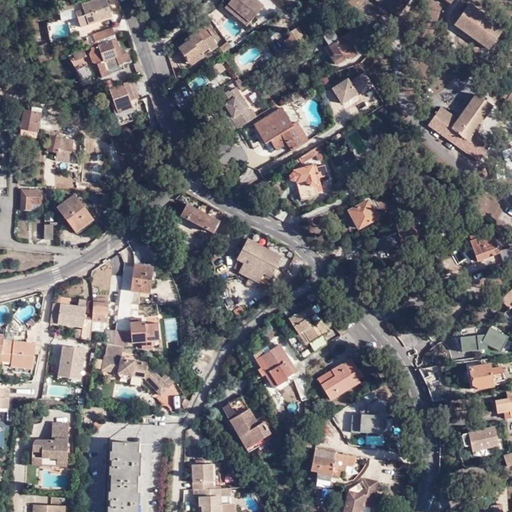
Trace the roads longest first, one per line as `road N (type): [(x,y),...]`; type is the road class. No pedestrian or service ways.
road 1 (residential): [(175,168),(294,238),(384,332),(431,427),(424,511)]
road 2 (tertiary): [(0,289),(57,276),(111,244),(158,204),(175,168)]
road 3 (tertiary): [(175,168),(173,126),(128,0)]
road 4 (unknown): [(511,207),(450,173),(440,155),(442,128),(465,98)]
